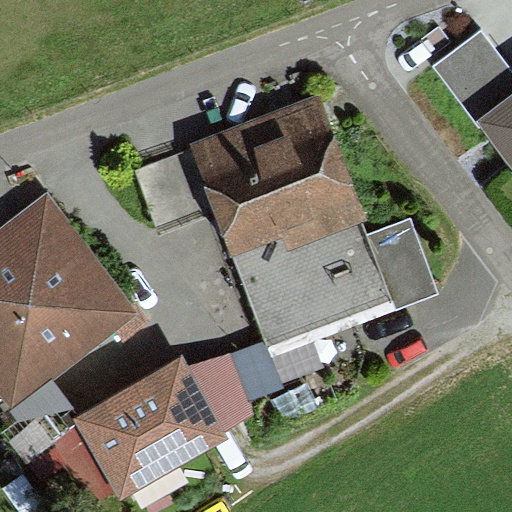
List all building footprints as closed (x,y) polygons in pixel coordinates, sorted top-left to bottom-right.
[(480,122),(511,97),(511,71),(483,33),(438,66),(480,122)] [(320,97),(188,148),(231,258),(236,257),(281,240),(286,255),(362,226),(368,222),(320,97)] [(511,97),(480,122),(511,165),(511,97)] [(46,196),(0,231),(0,390),(11,404),(134,311),(46,196)] [(408,222),(366,238),(389,298),(395,313),(436,297),(408,222)] [(281,240),(236,257),(269,344),(342,316),(389,298),(366,238),(362,226),(286,255),(281,240)] [(223,442),(178,361),(71,421),(116,502),(223,442)]
